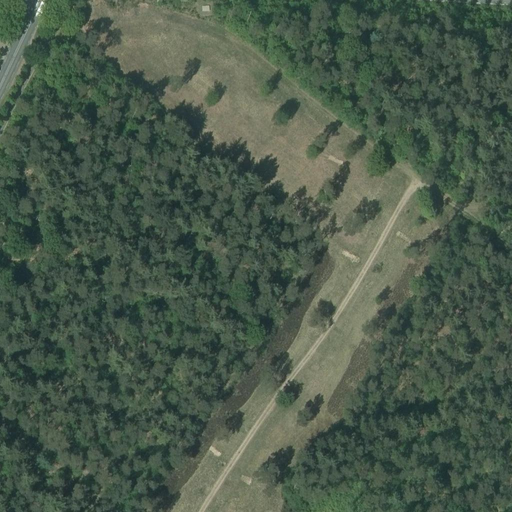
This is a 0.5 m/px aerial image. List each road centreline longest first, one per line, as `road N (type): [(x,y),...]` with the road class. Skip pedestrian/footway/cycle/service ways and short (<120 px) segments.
road 1 (track): [(201,511),(412,189),(428,187),(511,248)]
road 2 (track): [(214,24),(428,187)]
road 3 (track): [(110,511),(0,423)]
